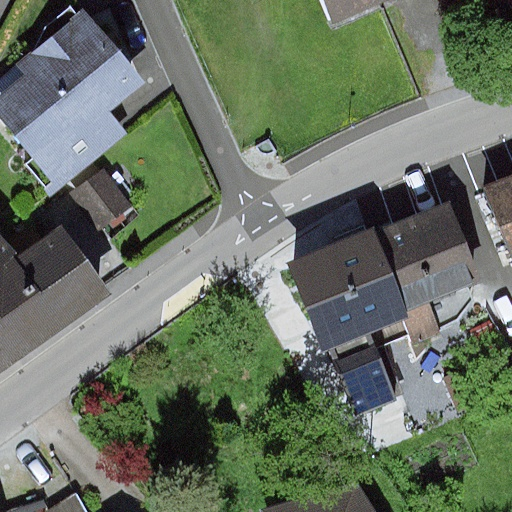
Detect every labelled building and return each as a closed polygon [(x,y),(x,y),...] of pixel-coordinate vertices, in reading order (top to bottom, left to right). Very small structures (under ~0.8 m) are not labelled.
[(332,0),(337,12),(368,0),(332,0)] [(511,0),(492,0),(503,29),(511,25),(511,0)] [(52,71),(9,104),(71,185),(135,138),(110,105),(142,81),(88,9),(35,49),(52,71)] [(511,195),(492,204),(511,251),(511,195)] [(447,208),(378,236),(410,313),(479,285),(447,208)] [(19,258),(0,272),(0,299),(35,346),(110,291),(62,226),(19,258)] [(410,313),(378,236),(297,270),(329,347),(410,313)] [(0,272),(19,258),(0,237),(0,272)] [(0,373),(35,346),(0,299),(0,373)] [(374,511),(359,487),(267,511),(374,511)] [(91,511),(82,493),(55,505),(58,511),(91,511)]
